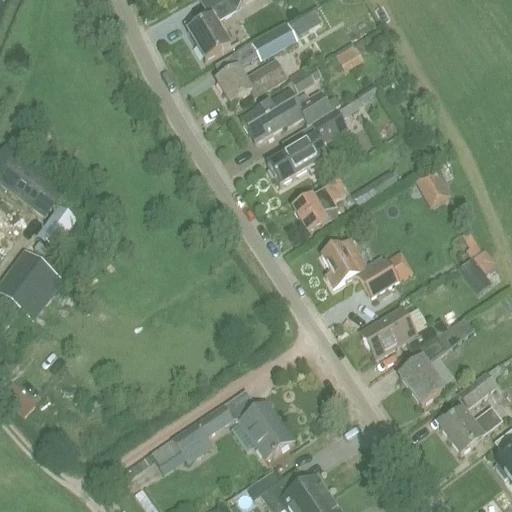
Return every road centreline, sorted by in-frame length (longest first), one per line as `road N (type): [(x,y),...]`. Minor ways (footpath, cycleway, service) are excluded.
road 1 (residential): [(318,340),(218,188),(118,0)]
road 2 (residential): [(81,491),(318,340)]
road 3 (residential): [(428,511),(318,340)]
